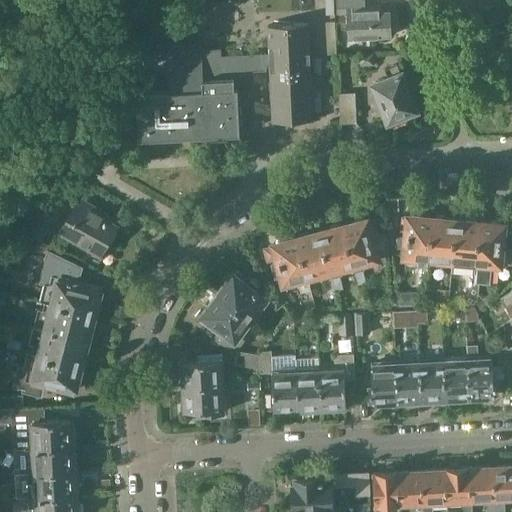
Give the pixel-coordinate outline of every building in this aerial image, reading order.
[(325,0),(326,14),(334,14),(333,0),(325,0)] [(363,0),(337,0),(338,13),(348,12),(349,38),(391,34),(390,10),(383,11),(383,2),(364,3),(363,0)] [(179,21),(200,20),(199,3),(179,3),(179,21)] [(468,4),(450,4),(450,14),(468,13),(468,4)] [(169,91),(137,93),(139,135),(138,135),(138,139),(240,134),(238,88),(237,82),(248,71),(254,70),(266,70),(266,65),(270,65),(273,121),(313,119),(312,104),(311,91),(324,90),(323,75),(311,76),(310,72),(308,23),(268,25),(269,52),(221,55),(221,47),(202,48),(201,43),(167,45),(167,50),(150,51),(151,72),(168,72),(169,91)] [(361,66),(375,65),(374,52),(360,53),(361,66)] [(314,74),(322,74),(321,57),(313,58),(314,74)] [(389,78),(374,84),(388,121),(389,120),(392,126),(395,125),(407,120),(405,116),(404,114),(416,109),(412,99),(405,82),(407,81),(404,73),(402,73),(401,73),(397,63),(385,68),(385,69),(388,74),(389,78)] [(313,91),(314,111),(322,111),(321,91),(313,91)] [(356,122),(355,92),(339,93),(340,112),(334,112),(335,120),(340,120),(340,123),(356,122)] [(82,199),(64,231),(102,254),(109,241),(110,241),(110,240),(114,233),(115,232),(116,231),(114,230),(116,226),(97,216),(101,210),(98,208),(90,204),(89,204),(82,199)] [(48,207),(30,232),(41,240),(59,214),(48,207)] [(403,217),(402,229),(407,229),(405,254),(430,256),(433,218),(423,217),(420,214),(413,213),(410,215),(408,215),(408,218),(403,217)] [(433,218),(430,256),(454,258),(457,220),(446,219),(444,216),(437,215),(433,218)] [(353,223),(345,225),(355,263),(377,257),(375,249),(380,248),(373,221),(367,222),(367,219),(365,220),(362,218),(355,219),(353,223)] [(457,220),(454,258),(477,259),(479,222),(476,219),(469,218),(466,221),(457,220)] [(477,259),(475,280),(489,281),(491,260),(510,262),(511,249),(502,248),(504,224),(502,224),(500,221),(493,220),(490,223),(479,222),(477,259)] [(330,229),(321,231),(331,269),(355,263),(345,225),(342,226),(339,224),(332,225),(330,229)] [(298,237),(297,237),(307,275),(331,269),(321,231),(311,234),(307,232),(300,234),(298,237)] [(405,248),(406,237),(397,236),(396,247),(405,248)] [(274,246),(265,248),(268,260),(277,257),(284,281),(297,278),(301,292),(311,290),(307,275),(297,237),(288,240),(284,238),(277,240),(275,243),(274,244),(274,246)] [(48,249),(39,282),(44,283),(39,301),(45,302),(94,315),(100,289),(78,283),(82,266),(48,249)] [(451,266),(450,277),(451,277),(450,280),(458,281),(458,278),(459,266),(451,266)] [(239,268),(220,292),(252,318),(267,300),(253,289),(258,283),(239,268)] [(363,270),(355,272),(358,284),(366,282),(363,270)] [(340,276),(332,278),(335,290),(343,288),(340,276)] [(332,278),(324,281),(327,292),(335,290),(332,278)] [(437,288),(437,300),(449,301),(450,289),(437,288)] [(511,288),(501,296),(511,312),(511,288)] [(252,318),(220,292),(201,317),(218,331),(210,342),(211,343),(239,347),(248,335),(242,331),(252,318)] [(403,292),(397,292),(398,306),(408,306),(407,295),(403,292)] [(478,299),(474,304),(478,310),(488,302),(481,293),(479,293),(478,299)] [(276,310),(285,303),(278,294),(269,301),(276,310)] [(478,299),(478,294),(466,295),(461,304),(473,303),(478,299)] [(38,307),(33,326),(88,340),(94,315),(45,302),(43,308),(38,307)] [(466,304),(454,304),(454,317),(466,317),(466,304)] [(474,305),(466,306),(467,321),(478,320),(478,312),(474,305)] [(417,309),(407,310),(408,326),(418,326),(417,322),(417,309)] [(427,309),(417,309),(417,322),(428,321),(427,309)] [(371,334),(369,311),(367,311),(367,312),(357,312),(356,311),(354,311),(356,335),(358,335),(358,334),(368,333),(368,334),(371,334)] [(353,334),(352,313),(338,314),(339,335),(353,334)] [(33,326),(28,344),(33,345),(32,351),(82,364),(88,340),(33,326)] [(9,335),(7,344),(21,347),(23,339),(9,335)] [(476,342),(467,343),(467,359),(468,396),(481,395),(482,397),(490,397),(491,394),(494,394),(494,393),(498,393),(497,374),(495,375),(494,358),(477,358),(476,342)] [(511,345),(506,349),(502,343),(498,346),(506,359),(511,358),(511,345)] [(20,363),(14,386),(40,392),(42,384),(57,387),(57,385),(75,390),(82,364),(32,351),(27,350),(23,364),(20,363)] [(196,359),(187,359),(187,386),(228,384),(227,358),(224,358),(224,350),(195,351),(196,359)] [(261,351),(259,354),(259,368),(260,371),(260,373),(272,373),(272,369),(271,350),(261,351)] [(246,352),(244,366),(259,368),(259,354),(246,352)] [(337,365),(323,366),(325,406),(349,405),(348,378),(358,378),(356,352),(336,353),(337,365)] [(322,354),(298,356),(299,368),(301,407),(325,406),(323,366),(322,354)] [(467,359),(444,360),(445,397),(457,396),(458,399),(466,398),(467,396),(468,396),(467,359)] [(444,360),(420,361),(422,398),(433,398),(434,400),(442,400),(443,397),(445,397),(444,360)] [(420,361),(397,362),(398,400),(401,399),(402,402),(410,401),(411,399),(422,398),(420,361)] [(374,386),(369,386),(370,400),(373,400),(373,401),(377,401),(378,403),(386,403),(387,400),(398,400),(397,362),(373,363),(374,386)] [(299,368),(275,369),(277,409),(301,407),(299,368)] [(260,382),(248,382),(248,391),(260,390),(260,382)] [(228,384),(187,386),(188,408),(207,408),(207,411),(223,411),(223,407),(229,406),(228,384)] [(22,394),(0,395),(0,409),(13,409),(14,409),(23,409),(22,394)] [(23,409),(14,409),(15,422),(15,447),(16,449),(51,448),(53,446),(61,445),(63,447),(73,447),(72,443),(75,443),(75,442),(75,430),(72,430),(71,418),(59,419),(59,417),(55,418),(55,419),(43,420),(43,408),(23,409)] [(13,409),(0,409),(0,422),(15,422),(14,409),(13,409)] [(51,448),(16,449),(17,473),(17,474),(52,473),(54,471),(62,470),(64,472),(74,472),(74,467),(77,467),(77,466),(77,463),(76,454),(73,454),(73,447),(63,447),(61,445),(53,446),(51,448)] [(449,467),(446,467),(448,501),(463,501),(464,511),(471,511),(471,500),(469,466),(459,466),(457,463),(451,463),(449,467)] [(511,463),(494,464),(496,511),(504,511),(504,498),(511,497),(511,463)] [(496,511),(494,464),(469,466),(471,500),(487,499),(487,511),(496,511)] [(385,470),(373,471),(375,511),(385,511),(385,505),(391,505),(401,504),(399,470),(395,470),(393,467),(387,467),(385,470)] [(446,467),(421,468),(423,511),(432,511),(432,502),(448,501),(446,467)] [(423,511),(421,468),(399,470),(401,504),(414,503),(414,511),(423,511)] [(17,473),(5,473),(6,485),(16,485),(17,496),(29,496),(29,497),(54,496),(55,494),(63,494),(65,496),(75,495),(75,491),(78,491),(78,490),(77,478),(74,478),(74,472),(64,472),(62,470),(54,471),(52,473),(17,474),(17,473)] [(295,483),(291,483),(292,509),(295,509),(334,506),(333,485),(356,484),(356,493),(369,493),(368,471),(332,473),(332,477),(320,478),(320,475),(294,476),(295,483)] [(54,496),(29,497),(29,506),(33,506),(33,511),(79,511),(79,502),(76,502),(75,495),(65,496),(63,494),(55,494),(54,496)] [(0,497),(0,508),(13,507),(13,497),(12,497),(0,497)]
